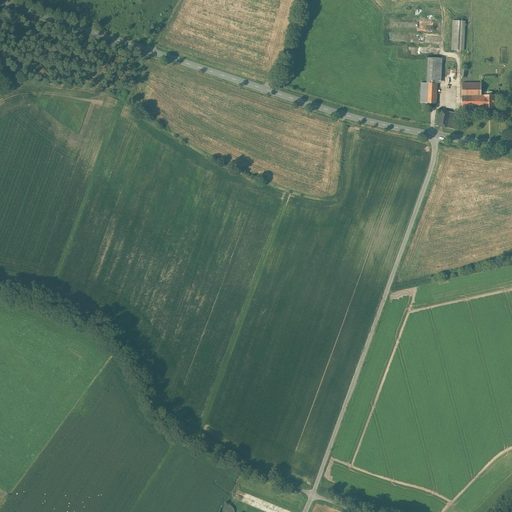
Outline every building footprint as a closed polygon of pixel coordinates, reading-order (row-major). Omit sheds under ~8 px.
[(464,21),(452,20),(451,50),(463,51),(464,21)] [(442,58),(428,57),(427,83),(426,103),(436,103),(437,83),(441,83),(442,58)] [(481,83),(462,83),(462,108),(484,107),(484,96),(481,96),(481,83)] [(494,95),(484,95),(484,96),(484,107),(484,108),(494,108),(494,95)] [(457,113),(439,110),(436,126),(454,129),(457,113)]
